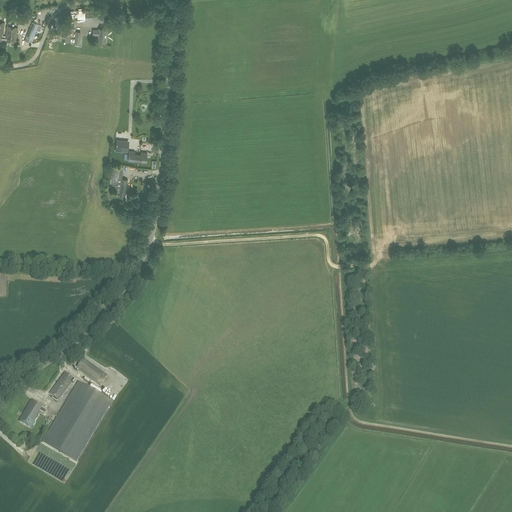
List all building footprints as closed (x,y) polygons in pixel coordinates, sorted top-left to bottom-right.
[(85,14),(85,20),(98,19),(98,10),(76,10),(76,15),(79,15),(81,15),(81,14),(85,14)] [(5,35),(5,40),(4,42),(15,43),(17,31),(6,29),(5,35)] [(30,29),(26,38),(32,40),(36,31),(30,29)] [(98,35),(98,42),(106,42),(106,29),(98,29),(98,30),(93,30),(92,35),(98,35)] [(137,161),(138,154),(134,154),(134,153),(130,152),(129,160),(137,161)] [(140,155),(138,154),(137,161),(146,162),(147,155),(146,155),(147,153),(140,152),(140,155)] [(127,180),(121,179),(123,167),(114,166),(110,190),(120,191),(119,198),(125,199),(127,180)] [(83,358),(76,368),(100,385),(107,376),(83,358)] [(49,393),(53,396),(58,400),(59,400),(75,379),(65,372),(49,393)] [(42,442),(76,462),(112,401),(78,381),(67,401),(42,442)] [(33,400),(23,416),(22,415),(19,421),(31,429),(35,423),(33,422),(40,411),(44,413),(46,409),(43,408),(43,407),(33,400)]
